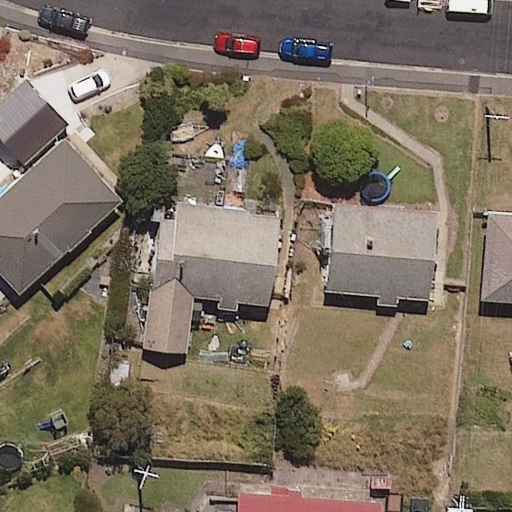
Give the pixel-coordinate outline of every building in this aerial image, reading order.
[(0,258),(23,282),(123,188),(64,124),(32,153),(0,119),(0,258)] [(282,201),(179,186),(172,235),(158,233),(142,339),(185,346),(194,285),(268,295),(282,201)] [(437,199),(335,190),(327,281),(429,291),(437,199)] [(511,206),(478,204),(474,293),(511,295),(511,206)] [(111,412),(112,440),(158,438),(156,410),(111,412)] [(381,511),(383,491),(241,479),(238,511),(381,511)]
